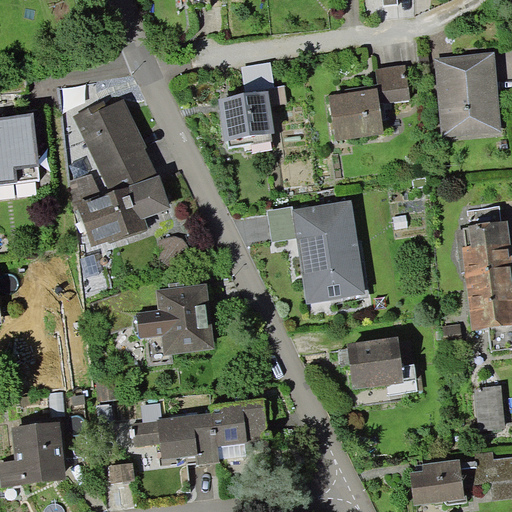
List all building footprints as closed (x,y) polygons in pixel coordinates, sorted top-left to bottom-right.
[(495,53),(434,58),(441,138),(502,132),(495,53)] [(241,67),(245,95),(268,91),(268,88),(274,87),(271,62),(241,67)] [(378,88),(380,104),(410,99),(406,65),(375,70),(378,88)] [(285,85),(274,87),(268,88),(268,91),(271,105),(287,103),(285,85)] [(378,88),(329,94),(335,140),(384,133),(380,104),(378,88)] [(245,95),(218,98),(224,140),(228,140),(271,134),(274,133),(271,105),(268,91),(245,95)] [(171,208),(160,175),(125,99),(107,106),(105,100),(73,116),(110,192),(103,195),(77,204),(92,247),(108,241),(109,244),(148,230),(144,218),(171,208)] [(34,112),(0,116),(0,184),(41,180),(34,112)] [(271,134),(228,140),(229,147),(272,141),(271,134)] [(73,205),(77,204),(103,195),(92,174),(70,181),(73,205)] [(352,200),(292,209),(296,238),(307,303),(366,294),(352,200)] [(296,238),(292,209),(291,206),(267,210),(272,242),(296,238)] [(467,211),(469,225),(502,222),(500,207),(467,211)] [(462,247),(465,272),(510,267),(511,266),(511,256),(508,221),(502,222),(469,225),(469,228),(464,229),(466,247),(462,247)] [(94,254),(80,258),(86,278),(100,274),(94,254)] [(511,282),(510,267),(465,272),(472,330),(488,328),(511,325),(511,282)] [(169,288),(156,289),(158,310),(136,312),(139,338),(162,335),(164,355),(215,348),(207,283),(184,286),(169,288)] [(460,323),(442,325),(444,341),(462,339),(460,323)] [(511,325),(488,328),(491,351),(511,348),(511,325)] [(398,337),(346,343),(352,390),(404,383),(398,337)] [(95,382),(98,402),(120,399),(118,379),(95,382)] [(501,385),(475,388),(479,431),(505,428),(501,385)] [(213,412),(217,446),(246,443),(246,450),(270,447),(264,399),(212,404),(213,412)] [(141,405),(143,422),(158,421),(158,418),(162,418),(160,403),(141,405)] [(217,446),(213,412),(162,418),(158,418),(158,421),(161,444),(162,459),(196,455),(197,466),(219,463),(219,459),(217,446)] [(60,421),(12,426),(15,461),(0,462),(0,478),(1,487),(66,480),(60,421)] [(135,447),(161,444),(158,421),(143,422),(132,424),(135,447)] [(246,450),(246,443),(217,446),(219,459),(247,456),(246,450)] [(423,470),(410,472),(414,504),(444,501),(464,498),(464,496),(463,486),(490,483),(492,501),(511,498),(511,456),(494,459),(493,451),(475,453),(475,461),(460,462),(460,459),(422,463),(423,470)] [(133,463),(108,465),(110,483),(134,480),(133,463)] [(467,495),(464,496),(464,498),(444,501),(447,505),(468,502),(467,495)]
